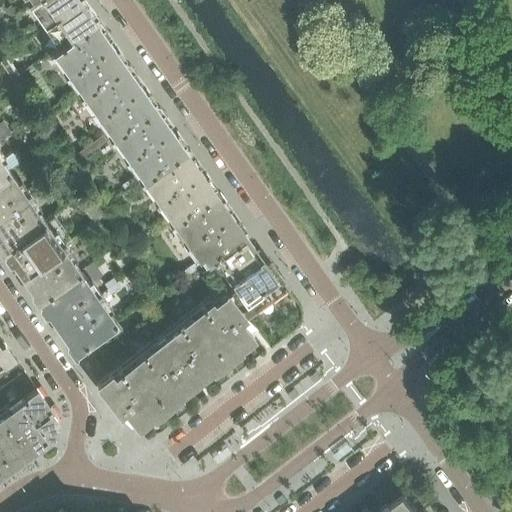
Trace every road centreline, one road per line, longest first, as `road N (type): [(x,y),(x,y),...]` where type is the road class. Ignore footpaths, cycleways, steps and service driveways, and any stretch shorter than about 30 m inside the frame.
road 1 (residential): [(344,319),(119,0)]
road 2 (residential): [(344,319),(141,474),(139,490)]
road 3 (residential): [(381,374),(350,372),(187,497)]
road 4 (residential): [(71,479),(80,411),(0,290)]
road 5 (residential): [(233,511),(378,403),(381,374)]
road 6 (residential): [(381,374),(511,274)]
road 7 (residential): [(305,511),(418,424)]
